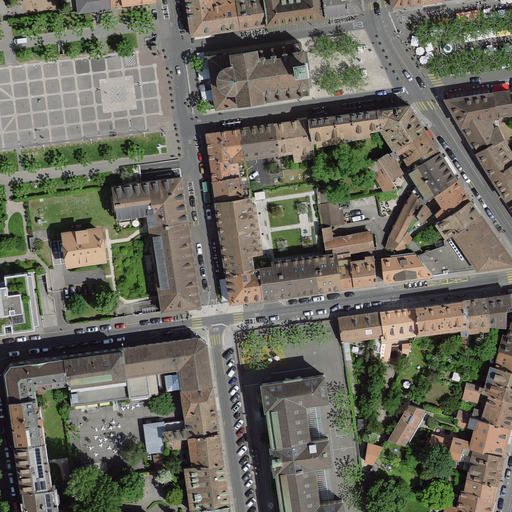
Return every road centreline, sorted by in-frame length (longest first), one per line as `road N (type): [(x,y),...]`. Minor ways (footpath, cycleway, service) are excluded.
road 1 (residential): [(215,320),(511,280)]
road 2 (residential): [(186,123),(419,86)]
road 3 (residential): [(0,349),(215,320)]
road 4 (residential): [(384,24),(175,50)]
road 5 (residential): [(215,320),(186,123)]
road 6 (residential): [(243,511),(215,320)]
road 7 (residential): [(419,86),(511,227)]
